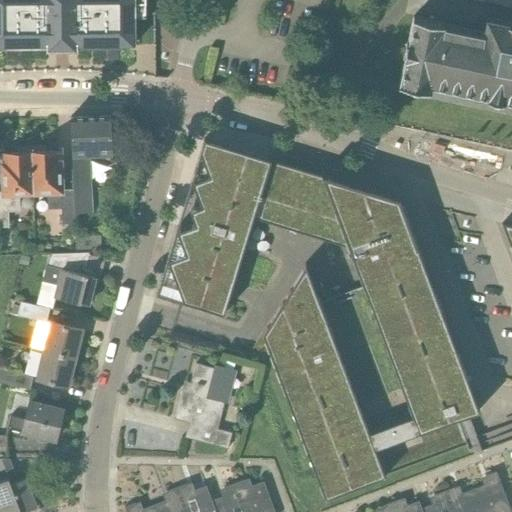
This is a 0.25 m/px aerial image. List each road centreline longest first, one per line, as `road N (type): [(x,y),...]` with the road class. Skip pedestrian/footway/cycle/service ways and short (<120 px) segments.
road 1 (residential): [(97,511),(100,430),(179,100)]
road 2 (residential): [(511,198),(296,125),(179,100)]
road 3 (residential): [(0,97),(179,100)]
